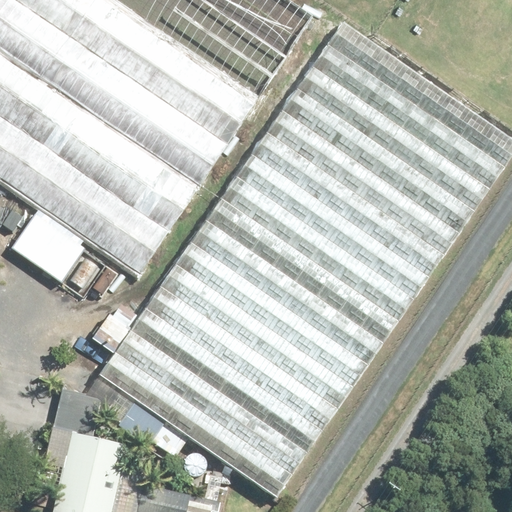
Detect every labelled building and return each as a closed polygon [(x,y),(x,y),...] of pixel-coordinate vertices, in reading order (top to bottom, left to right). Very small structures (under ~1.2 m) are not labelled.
[(312,0),(0,0),(0,174),(134,264),(312,0)] [(511,140),(330,20),(96,369),(282,493),(511,149),(511,140)] [(33,211),(8,246),(58,281),(83,246),(33,211)] [(98,395),(59,386),(43,457),(62,461),(49,511),(133,511),(142,465),(119,460),(123,437),(91,431),(98,395)] [(234,475),(211,471),(206,500),(229,504),(234,475)]
